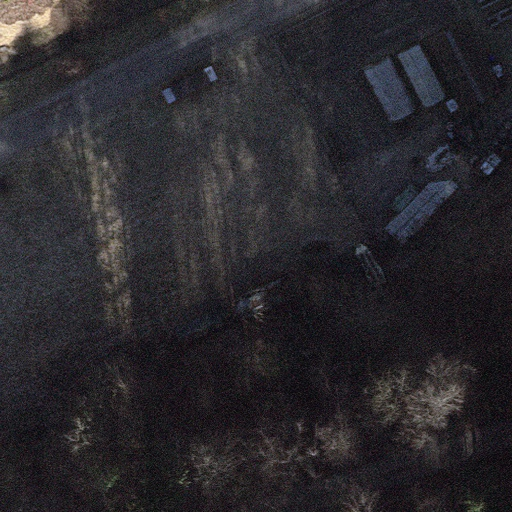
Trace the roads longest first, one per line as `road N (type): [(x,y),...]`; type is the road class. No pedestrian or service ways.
road 1 (residential): [(0,150),(292,0)]
road 2 (track): [(511,429),(268,511)]
